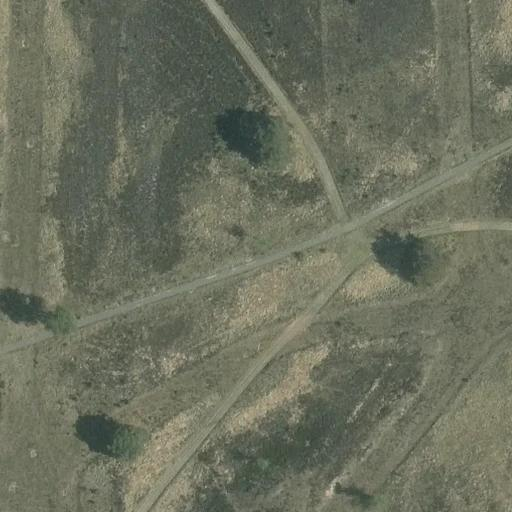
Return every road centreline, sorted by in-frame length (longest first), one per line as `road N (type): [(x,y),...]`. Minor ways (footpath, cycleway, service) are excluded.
road 1 (unknown): [(140,511),(361,254)]
road 2 (unknown): [(361,254),(294,109),(216,0)]
road 3 (unknown): [(361,254),(456,221),(511,225)]
